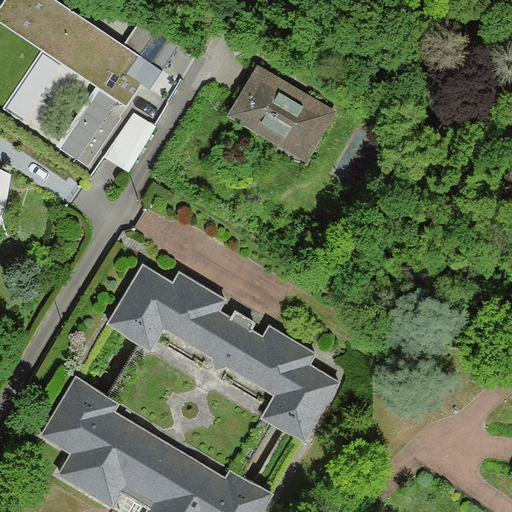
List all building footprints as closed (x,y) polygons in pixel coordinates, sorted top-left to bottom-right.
[(125,45),(56,0),(4,0),(0,6),(0,21),(101,88),(127,106),(141,84),(151,90),(164,71),(163,70),(125,45)] [(125,45),(163,70),(180,45),(141,20),(125,45)] [(332,111),(257,65),(247,82),(230,111),(305,156),(332,111)] [(120,116),(127,106),(101,88),(61,148),(89,167),(122,118),(120,116)] [(156,126),(135,113),(104,156),(117,164),(129,171),(156,126)] [(0,167),(0,224),(3,226),(14,174),(0,167)] [(269,418),(303,438),(338,380),(308,362),(314,352),(269,325),(263,336),(249,328),(253,321),(234,309),(229,316),(217,309),(224,297),(178,270),(172,281),(143,264),(108,322),(142,342),(147,345),(149,341),(160,322),(221,358),(276,392),(265,409),(263,414),(269,418)] [(259,511),(270,493),(236,473),(230,469),(228,472),(225,476),(109,407),(112,403),(114,400),(109,397),(74,376),(40,433),(70,451),(57,473),(110,504),(120,488),(149,506),(145,511),(259,511)]
